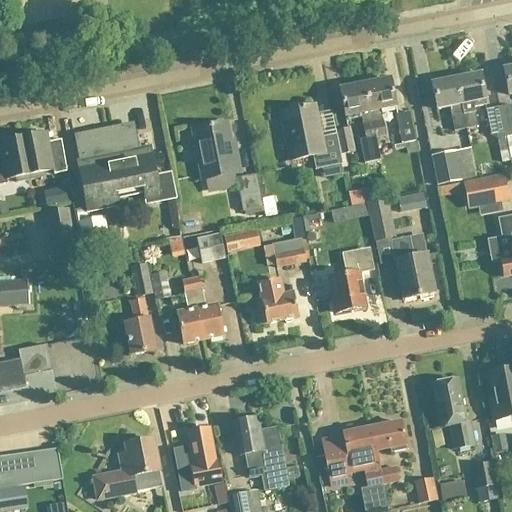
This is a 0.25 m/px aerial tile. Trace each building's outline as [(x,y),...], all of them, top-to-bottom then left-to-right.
[(456,81),(466,131),(477,129),(473,110),(487,107),(480,76),(456,81)] [(466,131),(456,81),(432,85),(438,111),(450,109),(455,133),(466,131)] [(365,87),(375,140),(386,138),(381,112),(397,109),(391,82),(365,87)] [(380,163),(375,140),(365,87),(340,92),(345,119),(361,116),(366,141),(359,143),(364,166),(380,163)] [(511,112),(511,107),(499,109),(505,139),(511,137),(511,112)] [(315,108),(282,115),(291,163),(313,159),(316,172),(342,166),(336,137),(321,140),(315,108)] [(498,109),(485,112),(490,138),(504,136),(498,109)] [(416,144),(410,115),(397,118),(403,147),(416,144)] [(227,125),(193,132),(203,182),(241,174),(236,153),(233,154),(227,125)] [(146,206),(161,203),(175,200),(170,176),(156,179),(150,150),(137,153),(132,127),(77,139),(83,164),(79,165),(89,213),(119,207),(118,200),(144,195),(146,206)] [(351,130),(336,133),(341,158),(356,155),(351,130)] [(22,139),(30,181),(45,178),(44,174),(52,172),(53,176),(67,173),(60,142),(49,144),(47,134),(22,139)] [(30,181),(22,139),(0,144),(0,186),(6,186),(5,181),(15,179),(16,184),(30,181)] [(474,181),(468,152),(433,159),(439,188),(474,181)] [(257,177),(236,181),(242,215),(263,211),(257,177)] [(508,199),(505,180),(465,187),(469,207),(508,199)] [(66,189),(42,194),(45,208),(68,204),(66,189)] [(388,201),(366,206),(375,245),(396,241),(388,201)] [(74,251),(65,208),(44,213),(53,256),(74,251)] [(102,220),(77,224),(83,258),(108,253),(102,220)] [(511,220),(500,223),(504,242),(510,240),(511,252),(511,261),(502,263),(505,280),(511,278),(511,220)] [(226,253),(257,247),(255,235),(223,241),(226,253)] [(217,238),(194,242),(199,267),(222,263),(217,238)] [(185,240),(171,243),(175,262),(189,259),(185,240)] [(433,299),(432,296),(436,296),(427,257),(413,261),(408,241),(391,245),(404,303),(422,299),(423,302),(433,299)] [(301,243),(285,246),(287,255),(273,258),(276,271),(306,265),(301,243)] [(369,254),(344,258),(348,279),(331,282),(338,317),(365,312),(359,277),(372,274),(369,254)] [(146,267),(131,270),(137,301),(152,298),(146,267)] [(164,276),(151,279),(156,302),(169,300),(164,276)] [(198,281),(190,282),(203,343),(224,339),(217,308),(205,311),(198,281)] [(203,343),(190,282),(182,284),(189,314),(176,316),(183,348),(203,343)] [(292,322),(298,320),(299,320),(293,296),(284,298),(280,282),(259,287),(262,299),(256,301),(262,328),(283,323),(285,325),(285,326),(291,324),(292,322)] [(26,283),(0,285),(0,310),(28,308),(26,283)] [(131,358),(156,353),(145,302),(130,305),(135,325),(124,327),(131,358)] [(20,362),(0,366),(0,395),(26,390),(23,377),(51,372),(47,347),(19,353),(20,362)] [(511,372),(490,377),(496,404),(490,405),(494,425),(511,421),(511,372)] [(470,425),(465,426),(456,383),(433,388),(442,431),(450,430),(455,453),(475,449),(470,425)] [(256,423),(234,428),(240,460),(245,459),(250,482),(261,479),(264,495),(287,491),(275,433),(258,437),(256,423)] [(405,452),(400,425),(399,425),(370,431),(375,453),(390,450),(391,455),(405,452)] [(381,487),(375,453),(370,431),(355,434),(353,431),(350,429),(346,429),(344,433),(344,436),(342,437),(342,436),(341,437),(343,448),(323,453),(323,452),(322,452),(328,487),(348,484),(346,475),(362,472),(365,476),(368,489),(381,487)] [(186,450),(190,470),(194,489),(220,484),(216,464),(214,464),(212,453),(211,453),(207,432),(189,436),(192,448),(186,450)] [(122,476),(94,482),(98,503),(163,491),(153,443),(138,446),(137,443),(130,445),(130,447),(125,448),(129,466),(122,476)] [(0,490),(61,483),(56,453),(0,460),(0,490)] [(493,466),(471,469),(475,494),(497,490),(493,466)] [(395,469),(379,472),(382,487),(398,483),(395,469)] [(434,481),(414,485),(419,507),(438,503),(434,481)] [(367,492),(370,511),(392,511),(387,488),(367,492)] [(28,511),(25,492),(0,495),(0,511),(28,511)] [(229,500),(231,511),(248,511),(246,496),(230,500),(229,500)]
